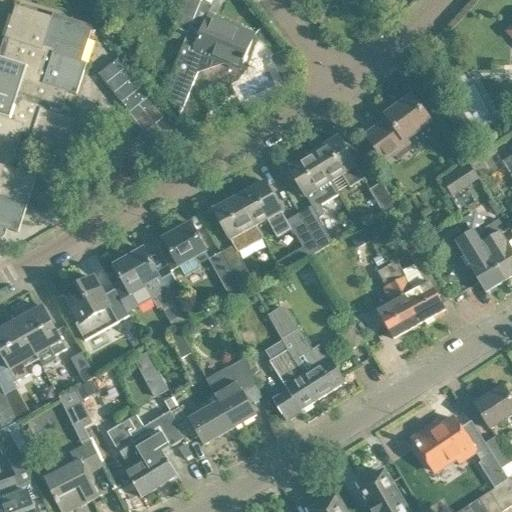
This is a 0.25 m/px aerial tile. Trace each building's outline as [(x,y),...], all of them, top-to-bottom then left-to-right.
[(185,0),(174,30),(189,35),(193,23),(202,0),(185,0)] [(0,232),(2,227),(19,233),(28,205),(37,176),(11,168),(21,136),(66,150),(75,120),(61,115),(68,92),(77,95),(87,62),(82,61),(93,26),(54,14),(52,18),(16,6),(6,39),(9,40),(3,59),(0,58),(0,232)] [(189,35),(164,94),(181,116),(199,72),(226,64),(240,70),(255,35),(208,16),(204,27),(193,23),(189,35)] [(118,59),(99,75),(129,113),(120,121),(135,140),(164,117),(118,59)] [(431,122),(412,96),(386,115),(389,120),(383,125),(382,124),(366,136),(385,161),(393,155),(398,162),(413,150),(406,141),(431,122)] [(339,138),(314,153),(332,182),(343,176),(351,188),(364,180),(357,167),(339,138)] [(332,244),(318,219),(324,216),(322,206),(328,202),(328,201),(339,195),(332,182),(314,153),(289,169),(306,198),(307,198),(312,206),(300,214),(307,226),(322,251),(332,244)] [(511,158),(503,164),(511,178),(511,158)] [(470,164),(443,182),(453,197),(479,179),(470,164)] [(282,212),(266,182),(240,197),(256,226),(268,220),(277,236),(290,229),(286,222),(281,213),(282,212)] [(382,182),(369,190),(385,216),(397,208),(382,182)] [(240,197),(214,211),(230,241),(231,240),(234,245),(222,252),(236,279),(248,272),(238,253),(252,245),(263,239),(256,226),(240,197)] [(300,214),(286,222),(290,229),(293,234),(294,234),(308,258),(322,251),(307,226),(300,214)] [(206,252),(191,224),(164,239),(172,253),(163,258),(168,266),(172,272),(180,267),(185,276),(198,269),(199,265),(209,260),(225,288),(224,289),(231,302),(244,294),(238,281),(237,281),(236,279),(222,252),(210,259),(207,252),(206,252)] [(490,226),(476,234),(505,282),(511,277),(511,250),(501,233),(496,235),(490,226)] [(364,231),(350,239),(357,251),(371,243),(364,231)] [(505,282),(476,234),(475,235),(475,234),(458,244),(472,266),(471,267),(487,293),(505,282)] [(427,238),(417,244),(424,256),(433,250),(427,238)] [(123,280),(112,286),(115,292),(128,314),(152,299),(158,310),(162,307),(175,332),(179,330),(197,320),(183,295),(173,300),(157,273),(145,250),(115,267),(123,280)] [(386,264),(381,256),(373,260),(378,269),(386,264)] [(397,261),(389,266),(421,325),(436,316),(446,311),(443,304),(451,300),(426,258),(403,271),(397,261)] [(389,266),(378,271),(385,287),(383,289),(391,305),(389,307),(379,312),(394,339),(404,334),(421,325),(389,266)] [(94,278),(65,294),(80,322),(76,325),(85,342),(119,323),(130,317),(128,314),(115,292),(105,297),(94,278)] [(43,307),(17,321),(37,356),(50,349),(55,357),(67,350),(43,307)] [(268,317),(283,343),(288,350),(319,400),(346,383),(322,345),(313,351),(288,310),(281,308),(268,317)] [(37,356),(17,321),(0,330),(0,351),(17,383),(29,376),(23,364),(37,356)] [(353,325),(338,335),(349,352),(364,342),(353,325)] [(191,354),(179,330),(175,332),(171,335),(181,359),(191,354)] [(283,343),(264,354),(288,391),(273,401),(287,422),(303,412),(302,411),(319,400),(288,350),(283,343)] [(82,352),(70,359),(84,384),(96,376),(82,352)] [(149,353),(134,361),(155,399),(169,392),(149,353)] [(207,380),(220,403),(234,429),(257,416),(242,391),(256,383),(246,358),(229,368),(207,380)] [(16,421),(5,396),(0,385),(0,424),(2,429),(16,421)] [(511,415),(511,399),(503,386),(475,405),(491,429),(511,415)] [(17,391),(5,396),(16,421),(29,415),(17,391)] [(234,429),(220,403),(191,419),(184,406),(180,409),(174,398),(165,403),(172,414),(176,422),(174,423),(183,440),(186,444),(200,436),(205,445),(234,429)] [(75,464),(44,480),(60,511),(71,511),(100,497),(100,496),(89,475),(104,467),(90,442),(84,430),(92,426),(83,405),(65,414),(82,448),(70,454),(75,464)] [(42,420),(50,431),(60,423),(53,412),(42,420)] [(172,414),(154,422),(159,432),(160,431),(169,448),(183,440),(174,423),(176,422),(172,414)] [(136,416),(122,424),(160,487),(178,476),(163,452),(169,448),(160,431),(159,432),(154,422),(144,429),(136,416)] [(476,452),(454,419),(416,445),(435,473),(457,458),(460,463),(476,452)] [(8,428),(16,444),(24,440),(20,432),(22,431),(18,423),(8,428)] [(160,487),(122,424),(107,433),(117,449),(118,449),(131,470),(127,473),(142,498),(160,487)] [(100,436),(90,442),(104,467),(111,482),(112,482),(124,476),(109,447),(106,449),(100,436)] [(511,461),(496,437),(485,444),(501,470),(511,463),(511,461)] [(35,511),(28,492),(38,488),(16,444),(7,449),(5,455),(16,476),(0,481),(0,505),(2,511),(35,511)] [(372,511),(407,511),(384,473),(377,477),(375,474),(361,483),(363,485),(360,487),(365,495),(364,496),(366,499),(367,498),(371,505),(369,506),(372,511)] [(511,482),(510,479),(499,486),(511,506),(511,482)] [(503,511),(511,506),(499,486),(488,493),(500,511),(503,511)] [(500,511),(488,493),(477,500),(485,511),(500,511)] [(344,511),(336,497),(310,511),(344,511)] [(485,511),(477,500),(467,507),(469,511),(485,511)]
